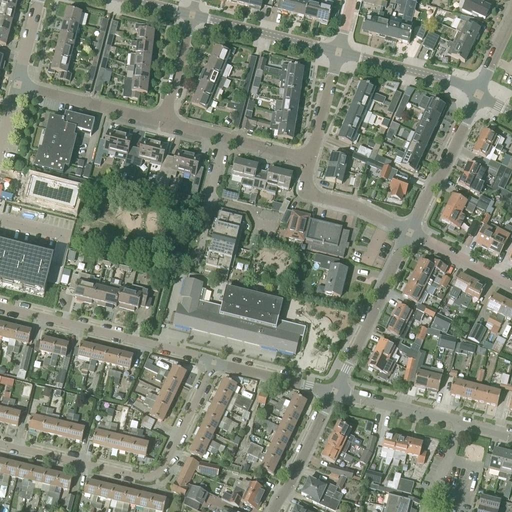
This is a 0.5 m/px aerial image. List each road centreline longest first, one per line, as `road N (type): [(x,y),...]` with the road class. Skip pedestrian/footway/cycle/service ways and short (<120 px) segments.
road 1 (residential): [(0,443),(157,474),(215,363)]
road 2 (residential): [(215,363),(0,308)]
road 3 (tertiary): [(334,392),(411,235)]
road 4 (residential): [(166,123),(15,86)]
road 5 (tertiary): [(338,54),(191,18)]
road 6 (tertiary): [(411,235),(477,101)]
road 7 (residential): [(310,160),(166,123)]
road 8 (tertiary): [(477,101),(338,54)]
road 9 (residential): [(411,235),(309,194),(310,160)]
road 10 (tertiary): [(272,511),(334,392)]
road 11 (residential): [(457,423),(334,392)]
road 12 (residential): [(334,392),(215,363)]
